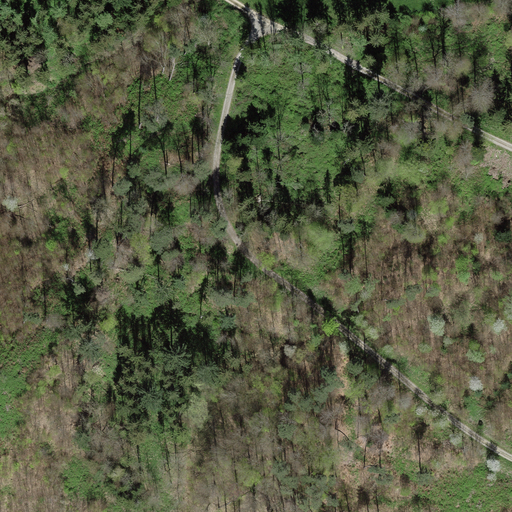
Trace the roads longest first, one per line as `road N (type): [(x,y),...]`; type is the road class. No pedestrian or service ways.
road 1 (track): [(263,19),(237,61),(219,139),(218,199),(238,243),(511,458)]
road 2 (track): [(229,0),(511,147)]
